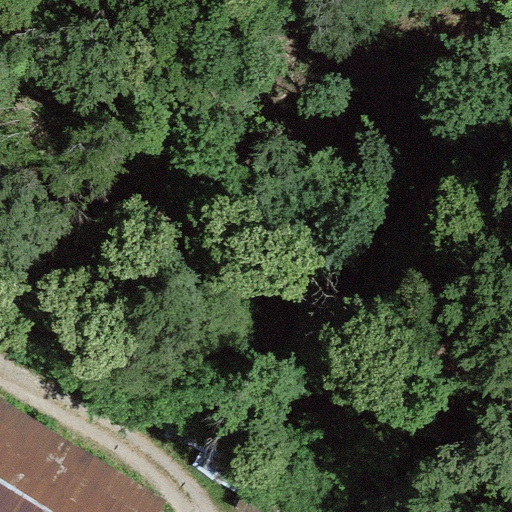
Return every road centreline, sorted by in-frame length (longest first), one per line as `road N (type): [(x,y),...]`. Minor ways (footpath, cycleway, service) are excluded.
road 1 (track): [(0,72),(428,334)]
road 2 (track): [(0,382),(211,511)]
